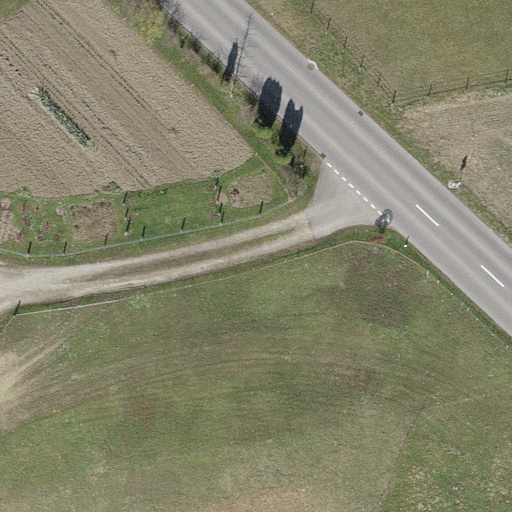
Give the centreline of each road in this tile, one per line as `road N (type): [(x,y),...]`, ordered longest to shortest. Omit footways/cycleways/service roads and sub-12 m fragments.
road 1 (tertiary): [(511,295),(191,0)]
road 2 (track): [(0,279),(32,286),(159,269),(331,224),(382,175)]
